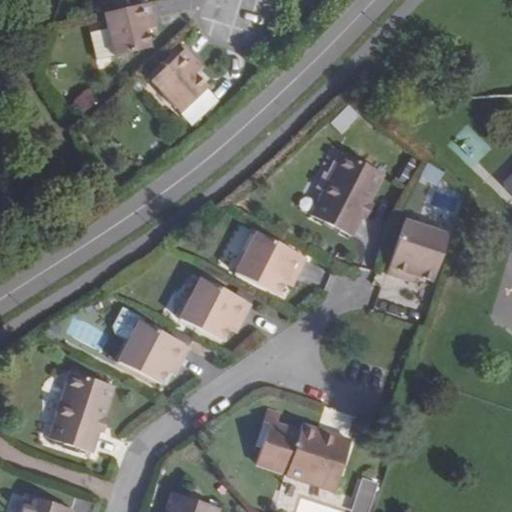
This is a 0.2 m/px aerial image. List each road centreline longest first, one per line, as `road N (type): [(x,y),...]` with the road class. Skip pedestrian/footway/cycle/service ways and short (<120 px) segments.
road 1 (residential): [(0,302),(194,169),(323,60),(379,0)]
road 2 (residential): [(113,511),(119,486),(161,438),(272,371)]
